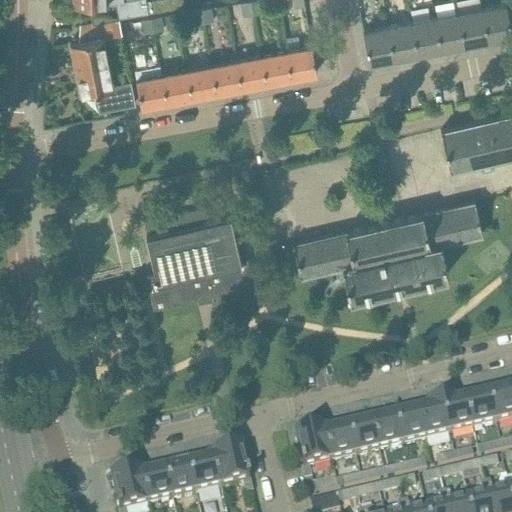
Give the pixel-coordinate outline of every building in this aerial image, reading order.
[(72,0),(73,4),(108,3),(115,3),(118,18),(153,11),(151,0),(149,0),(145,1),(144,0),(72,0)] [(183,0),(151,0),(153,11),(185,6),(183,0)] [(260,0),(254,0),(250,1),(253,15),(262,13),(260,0)] [(243,17),(253,15),(250,1),(241,2),(243,17)] [(481,8),(487,40),(511,35),(506,3),(481,8)] [(200,9),(203,23),(213,22),(210,7),(200,9)] [(463,45),(487,40),(481,8),(457,13),(463,45)] [(200,9),(191,11),(193,25),(203,23),(200,9)] [(434,17),(440,49),(463,45),(457,13),(434,17)] [(150,18),(153,32),(162,30),(160,16),(150,18)] [(416,54),(440,49),(434,17),(410,22),(416,54)] [(120,32),(118,18),(92,19),(91,27),(80,27),(79,38),(73,39),(73,41),(69,42),(74,68),(108,61),(104,36),(120,32)] [(150,18),(141,19),(143,33),(153,32),(150,18)] [(386,26),(392,58),(416,54),(410,22),(386,26)] [(369,63),(392,58),(386,26),(362,31),(369,63)] [(311,45),(285,50),(290,78),(316,73),(311,45)] [(260,55),(266,82),(290,78),(285,50),(260,55)] [(260,55),(235,60),(241,87),(266,82),(260,55)] [(211,64),(216,92),(241,87),(235,60),(211,64)] [(135,105),(129,79),(113,83),(108,61),(74,68),(79,93),(94,90),(99,112),(135,105)] [(186,69),(191,97),(216,92),(211,64),(186,69)] [(159,66),(134,71),(136,78),(135,79),(141,106),(166,101),(161,74),(159,66)] [(186,69),(161,74),(166,101),(191,97),(186,69)] [(449,169),(511,154),(511,112),(440,129),(449,169)] [(482,233),(475,201),(292,244),(300,275),(342,265),(349,297),(392,287),(399,285),(448,274),(440,243),(482,233)] [(205,206),(195,208),(163,216),(167,231),(146,236),(154,275),(146,277),(153,309),(194,300),(206,297),(252,286),(253,286),(245,251),(238,253),(230,216),(208,221),(205,206)] [(488,392),(496,423),(511,419),(511,388),(511,387),(488,392)] [(472,429),(496,423),(488,392),(465,398),(472,429)] [(449,434),(472,429),(465,398),(457,400),(455,395),(441,399),(449,434)] [(425,440),(449,434),(441,399),(426,402),(427,407),(418,409),(425,440)] [(402,445),(425,440),(418,409),(395,414),(402,445)] [(379,451),(402,445),(395,414),(372,420),(379,451)] [(372,420),(348,425),(355,456),(379,451),(372,420)] [(332,462),(355,456),(348,425),(325,430),(332,462)] [(325,430),(324,426),(294,433),(304,479),(311,477),(309,467),(332,462),(325,430)] [(511,439),(500,442),(502,450),(511,447),(511,439)] [(485,454),(502,450),(500,442),(483,446),(485,454)] [(210,453),(211,457),(218,488),(242,483),(244,493),(251,491),(240,446),(210,453)] [(471,449),(453,453),(455,461),(472,457),(471,449)] [(455,461),(453,453),(436,457),(438,465),(455,461)] [(218,488),(211,457),(188,463),(195,494),(218,488)] [(479,461),(481,469),(486,468),(498,465),(496,457),(479,461)] [(424,460),(406,464),(408,472),(426,468),(424,460)] [(465,473),(476,470),(481,469),(479,461),(464,465),(465,473)] [(188,463),(165,468),(172,499),(195,494),(188,463)] [(391,476),(408,472),(406,464),(389,468),(391,476)] [(438,471),(440,479),(445,477),(456,475),(454,467),(438,471)] [(165,468),(149,472),(142,473),(149,504),(172,499),(165,468)] [(111,476),(118,511),(125,511),(125,510),(149,504),(142,473),(141,469),(111,476)] [(377,471),(360,475),(361,483),(379,478),(377,471)] [(424,482),(435,480),(440,479),(438,471),(422,474),(424,482)] [(344,487),(361,483),(360,475),(342,479),(344,487)] [(485,482),(484,482),(490,511),(511,511),(511,509),(507,489),(509,489),(506,475),(504,475),(497,476),(500,491),(492,493),(489,481),(485,482)] [(397,480),(398,488),(404,487),(415,484),(413,477),(397,480)] [(308,495),(338,488),(336,478),(306,485),(308,495)] [(383,492),(394,489),(398,488),(397,480),(381,484),(383,492)] [(482,495),(466,499),(469,511),(490,511),(484,482),(479,483),(480,486),(482,495)] [(355,490),(357,498),(362,497),(374,494),(372,486),(355,490)] [(342,502),(353,499),(357,498),(355,490),(340,494),(342,502)] [(448,490),(443,492),(447,511),(469,511),(466,499),(451,503),(448,490)] [(441,505),(425,509),(425,511),(447,511),(443,492),(438,493),(441,505)] [(309,501),(312,511),(326,511),(339,509),(336,495),(309,501)] [(409,511),(407,500),(401,501),(403,511),(425,511),(425,509),(410,511),(409,511)]
